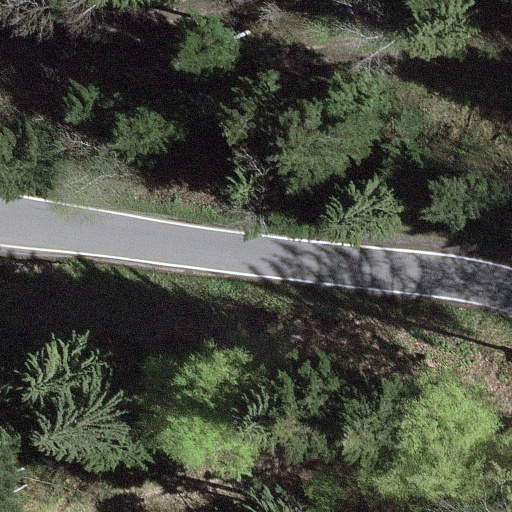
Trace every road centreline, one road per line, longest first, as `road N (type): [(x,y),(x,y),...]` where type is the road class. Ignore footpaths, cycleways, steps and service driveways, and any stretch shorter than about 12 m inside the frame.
road 1 (tertiary): [(511,295),(479,283),(0,225)]
road 2 (track): [(511,69),(417,46),(342,47),(279,32),(231,0)]
road 3 (track): [(231,0),(94,33),(0,26)]
